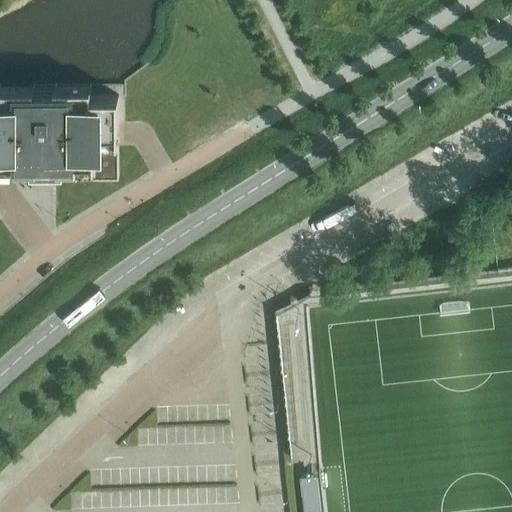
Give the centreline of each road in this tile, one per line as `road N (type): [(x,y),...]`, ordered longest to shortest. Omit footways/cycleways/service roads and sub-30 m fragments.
road 1 (residential): [(511,132),(228,299),(8,511)]
road 2 (secondary): [(0,378),(151,256),(511,29)]
road 3 (residential): [(249,130),(96,220),(0,295)]
